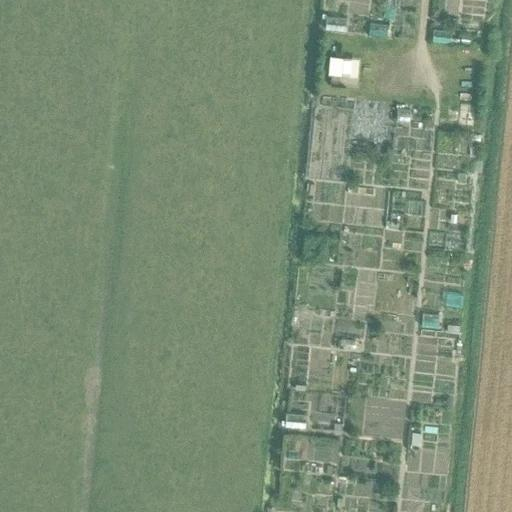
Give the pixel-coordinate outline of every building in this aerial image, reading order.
[(475,33),(474,47),(483,47),(483,34),(475,33)] [(330,56),(328,74),(341,75),(342,57),(330,56)] [(304,235),(303,246),(324,248),(325,237),(304,235)] [(302,250),(301,261),(322,263),(323,253),(302,250)] [(446,324),(446,332),(459,333),(460,325),(446,324)] [(332,424),(331,432),(342,432),(342,424),(332,424)] [(411,432),(409,444),(418,446),(420,434),(411,432)]
